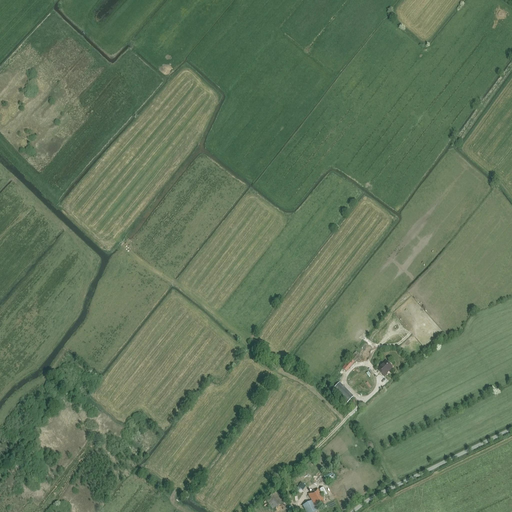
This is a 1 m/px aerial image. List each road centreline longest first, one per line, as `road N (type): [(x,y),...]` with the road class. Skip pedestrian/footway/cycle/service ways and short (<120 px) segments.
road 1 (track): [(296,511),(286,477),(343,420),(177,285)]
road 2 (unclassified): [(352,511),(511,429)]
